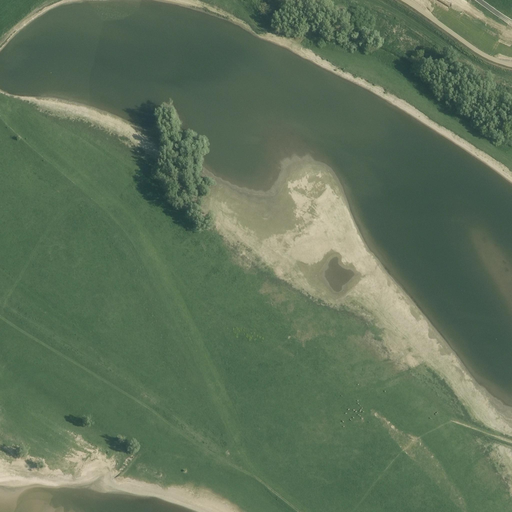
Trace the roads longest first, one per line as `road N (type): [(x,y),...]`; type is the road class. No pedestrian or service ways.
road 1 (track): [(0,116),(118,225),(257,477)]
road 2 (track): [(257,477),(2,315)]
road 3 (track): [(75,184),(2,315)]
road 4 (unclassified): [(511,65),(486,57),(402,0)]
